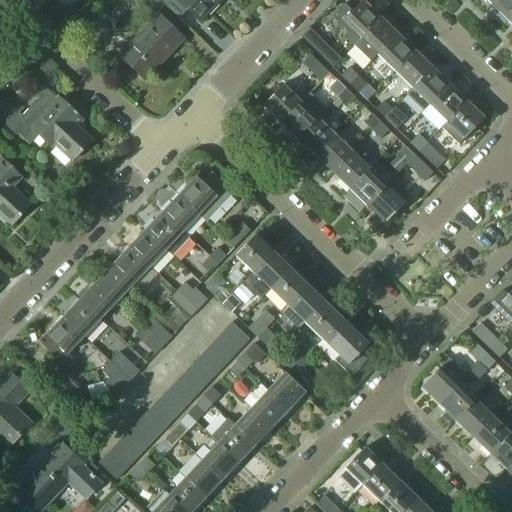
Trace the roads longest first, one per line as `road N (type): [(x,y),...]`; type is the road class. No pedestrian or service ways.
road 1 (residential): [(425,341),(193,113)]
road 2 (residential): [(0,323),(159,147)]
road 3 (residential): [(159,147),(8,0)]
road 4 (residential): [(496,511),(374,396)]
road 5 (residential): [(261,511),(374,396)]
road 6 (residential): [(193,113),(303,0)]
road 7 (residential): [(511,93),(412,0)]
road 8 (residential): [(425,341),(511,250)]
